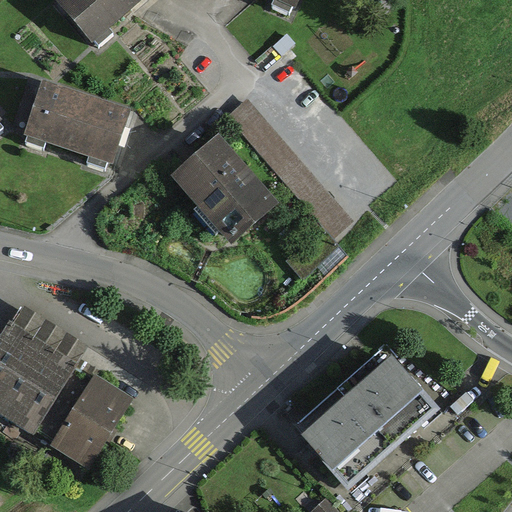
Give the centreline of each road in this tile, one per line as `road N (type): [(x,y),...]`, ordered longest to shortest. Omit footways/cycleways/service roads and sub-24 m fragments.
road 1 (residential): [(253,378),(191,311),(130,280),(0,243)]
road 2 (residential): [(253,378),(390,251)]
road 3 (residential): [(124,511),(253,378)]
road 4 (residential): [(390,251),(511,140)]
road 5 (residential): [(390,251),(511,349)]
